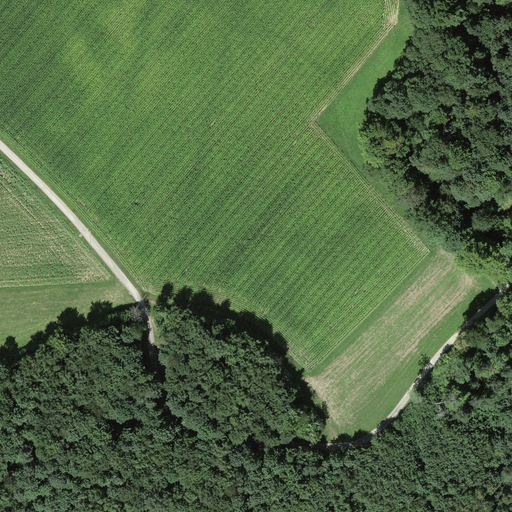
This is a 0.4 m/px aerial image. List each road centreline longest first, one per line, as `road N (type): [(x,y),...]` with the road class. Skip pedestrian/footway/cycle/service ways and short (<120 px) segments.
road 1 (track): [(511,276),(376,431),(348,445),(238,439),(184,423),(162,398)]
road 2 (track): [(0,145),(136,298),(162,398)]
